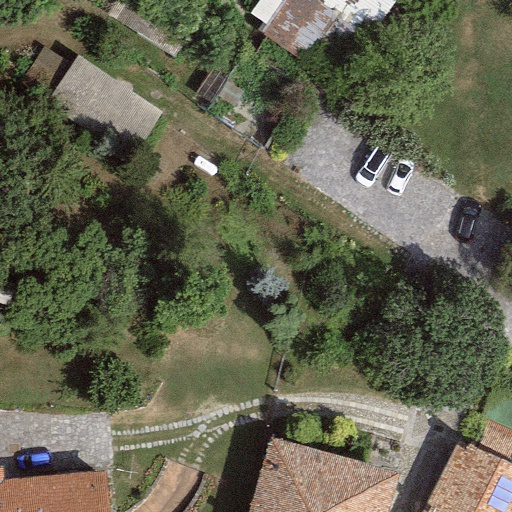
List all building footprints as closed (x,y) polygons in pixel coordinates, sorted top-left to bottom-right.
[(254,0),(242,18),(325,79),(383,0),(254,0)] [(122,163),(154,110),(73,63),(42,116),(122,163)] [(511,511),(511,463),(455,438),(416,511),(511,511)] [(381,511),(390,474),(262,442),(244,511),(381,511)] [(0,511),(99,511),(98,473),(0,474),(0,511)]
